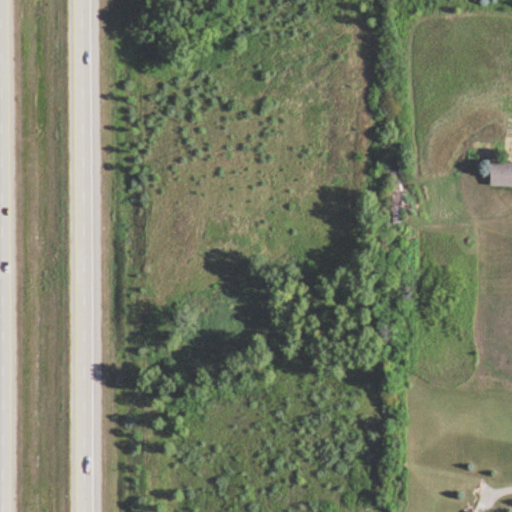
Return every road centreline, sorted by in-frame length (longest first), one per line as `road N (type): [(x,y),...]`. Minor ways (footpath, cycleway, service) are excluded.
road 1 (motorway): [(86,511),(84,0)]
road 2 (motorway): [(2,0),(3,511)]
